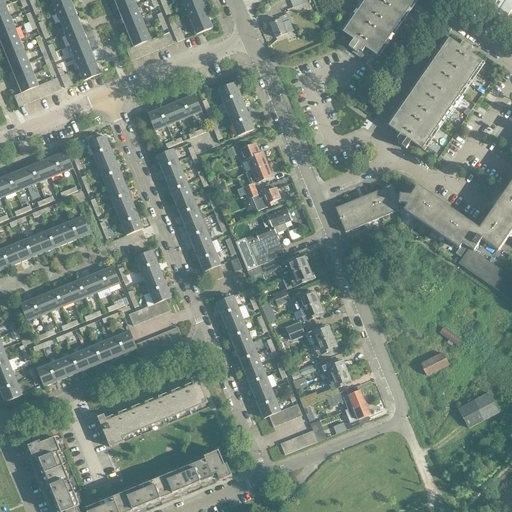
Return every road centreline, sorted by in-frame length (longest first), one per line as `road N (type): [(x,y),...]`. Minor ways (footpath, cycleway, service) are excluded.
road 1 (residential): [(209,335),(108,96)]
road 2 (residential): [(402,420),(315,192)]
road 3 (residential): [(209,335),(0,420)]
road 4 (residential): [(394,158),(365,135),(335,146),(308,81),(354,62)]
road 5 (residential): [(315,192),(249,38)]
road 6 (residential): [(108,96),(249,38)]
road 7 (residential): [(265,476),(209,335)]
road 8 (residential): [(402,420),(265,476)]
